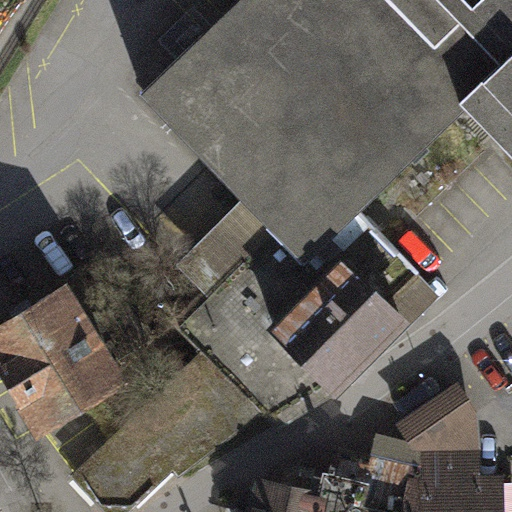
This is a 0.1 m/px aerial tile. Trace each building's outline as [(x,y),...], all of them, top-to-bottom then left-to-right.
[(511,0),(237,0),(142,92),(271,226),(325,174),(358,208),(465,106),(511,154),(511,0)] [(206,349),(263,407),(278,421),(335,386),(402,318),(386,302),(419,271),(358,208),(325,174),(271,226),(178,319),(206,349)] [(78,313),(64,290),(0,328),(0,360),(39,425),(117,378),(109,365),(135,349),(104,297),(78,313)] [(263,407),(206,349),(75,474),(102,503),(133,504),(173,464),(179,470),(263,407)] [(474,414),(455,388),(405,423),(422,453),(432,453),(433,468),(422,468),(423,482),(336,459),(335,465),(330,465),(330,473),(323,472),(322,478),(313,476),(310,491),(263,479),(254,511),(501,511),(500,479),(476,480),(474,414)]
